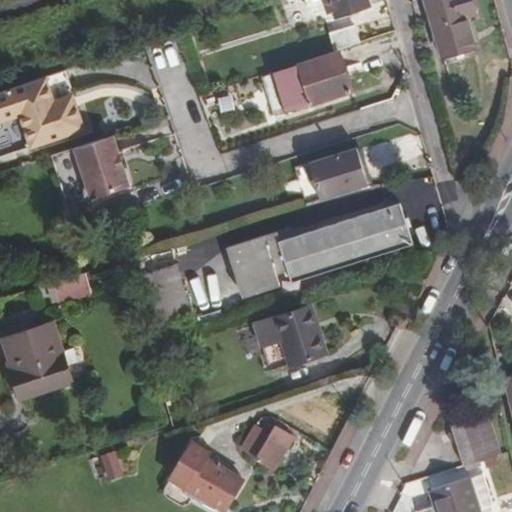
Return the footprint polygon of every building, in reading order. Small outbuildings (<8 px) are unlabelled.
[(367,0),(303,0),(306,8),(329,0),(335,17),(370,6),(367,0)] [(471,0),(425,0),(442,57),(475,47),(467,18),(476,15),(471,0)] [(329,33),(334,50),(360,42),(355,25),(329,33)] [(276,73),(263,77),(275,116),(351,91),(339,51),(276,72),(276,73)] [(70,68),(0,90),(0,155),(87,126),(70,68)] [(119,149),(115,132),(52,153),(63,193),(102,181),(105,191),(129,183),(124,166),(119,149)] [(321,199),(369,184),(357,146),(310,161),(321,199)] [(119,149),(124,166),(129,165),(124,148),(119,149)] [(102,181),(63,193),(66,204),(105,191),(102,181)] [(250,278),(254,294),(280,285),(276,270),(287,267),(292,282),(413,244),(400,202),(279,239),(276,231),(229,246),(239,281),(250,278)] [(175,265),(142,275),(147,292),(139,294),(142,305),(151,303),(157,323),(189,313),(175,265)] [(91,289),(86,272),(53,282),(58,298),(91,289)] [(250,278),(239,281),(243,297),(254,294),(250,278)] [(275,316),(290,365),(328,353),(313,304),(275,316)] [(54,322),(4,338),(11,361),(8,362),(19,399),(73,383),(54,322)] [(491,415),(451,428),(462,466),(501,454),(491,415)] [(256,425),(242,449),(276,469),(295,437),(276,426),(271,434),(256,425)] [(208,452),(193,444),(171,483),(185,490),(186,487),(226,510),(244,479),(206,457),(208,452)] [(114,449),(97,452),(103,478),(120,474),(114,449)] [(434,503),(436,511),(479,511),(479,509),(469,477),(429,489),(434,503)] [(436,511),(434,503),(419,508),(420,511),(436,511)]
